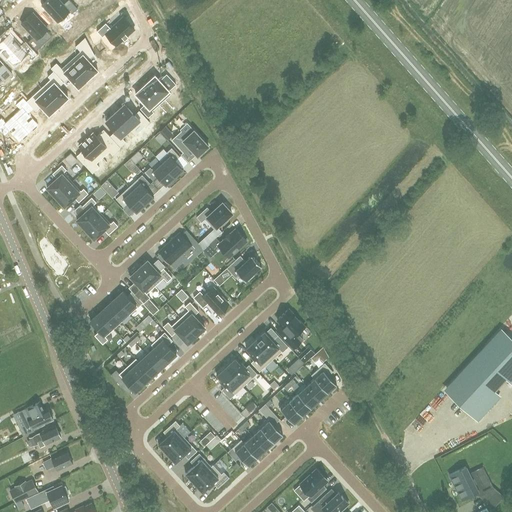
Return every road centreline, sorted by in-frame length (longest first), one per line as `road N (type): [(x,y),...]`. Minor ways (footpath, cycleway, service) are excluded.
road 1 (track): [(421,511),(151,0)]
road 2 (unclassified): [(105,459),(0,214)]
road 3 (primary): [(511,179),(354,0)]
road 4 (residential): [(277,273),(287,293),(138,429)]
road 5 (residential): [(138,429),(132,407),(277,273)]
road 6 (residential): [(34,173),(148,66),(157,53),(148,36)]
road 7 (residential): [(148,36),(29,148),(21,167)]
road 8 (residential): [(225,175),(213,154),(97,262)]
road 9 (residential): [(112,277),(225,175)]
road 10 (residential): [(302,428),(212,511)]
